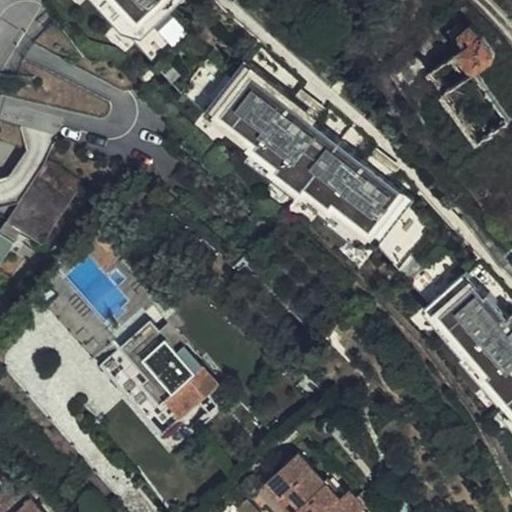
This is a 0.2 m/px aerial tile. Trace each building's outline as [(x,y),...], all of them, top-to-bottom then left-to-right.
[(180,21),(163,3),(146,17),(115,6),(109,0),(96,0),(144,53),(180,21)] [(109,0),(115,6),(146,17),(163,3),(165,0),(109,0)] [(511,119),(511,111),(481,67),(501,53),(477,19),(463,29),(471,40),(433,67),(484,139),(511,119)] [(227,76),(204,57),(176,93),(200,111),(209,99),(227,76)] [(287,99),(238,62),(227,76),(209,99),(242,126),(233,137),(247,148),(346,225),(383,232),(405,204),(411,197),(387,178),(392,172),(367,152),(362,158),(312,119),(317,113),(292,94),(287,99)] [(242,126),(209,99),(200,111),(233,137),(242,126)] [(346,225),(247,148),(241,156),(352,242),(374,244),(383,232),(346,225)] [(0,202),(12,201),(38,161),(19,149),(4,172),(0,172),(0,202)] [(35,237),(71,183),(38,161),(12,201),(1,216),(35,237)] [(429,227),(405,204),(383,232),(374,244),(400,267),(429,227)] [(0,231),(8,237),(14,226),(0,216),(0,231)] [(118,253),(92,225),(79,236),(97,255),(111,259),(118,253)] [(281,251),(280,257),(282,264),(286,269),(293,271),(299,270),(305,266),(308,260),(307,253),(304,247),(298,244),(292,243),(285,246),(281,251)] [(457,279),(436,248),(399,281),(421,313),(432,302),(457,279)] [(486,295),(465,272),(457,279),(432,302),(461,334),(450,344),(463,359),(511,410),(511,314),(511,315),(490,292),(486,295)] [(461,334),(432,302),(421,313),(450,344),(461,334)] [(109,326),(90,306),(72,323),(91,343),(109,326)] [(177,352),(156,329),(149,322),(102,366),(163,435),(216,385),(183,347),(177,352)] [(162,324),(156,329),(177,352),(183,347),(162,324)] [(358,511),(340,492),(325,477),(319,483),(307,471),(311,467),(297,452),(268,479),(271,482),(253,497),(267,511),(358,511)] [(0,482),(4,487),(13,479),(0,464),(0,482)] [(0,511),(17,511),(31,499),(13,479),(4,487),(0,490),(0,511)] [(358,511),(366,505),(355,493),(348,485),(340,492),(358,511)] [(260,511),(246,496),(235,506),(240,511),(260,511)] [(43,511),(31,499),(17,511),(43,511)]
